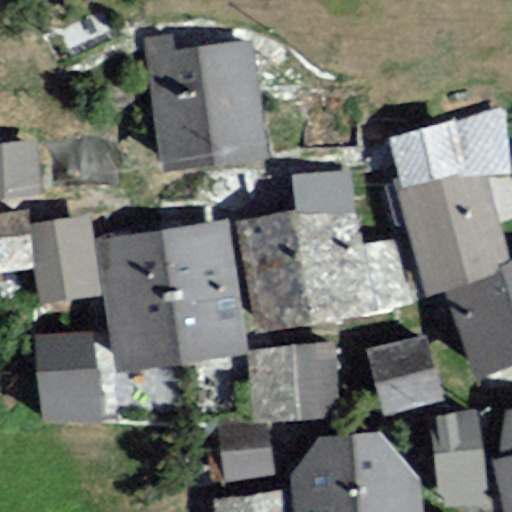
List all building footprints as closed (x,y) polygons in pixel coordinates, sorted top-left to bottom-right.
[(255,95),(154,108),(162,173),(263,161),(255,95)] [(444,130),(388,142),(398,192),(455,180),(444,130)] [(32,147),(0,147),(0,202),(33,202),(32,147)] [(477,183),(400,204),(424,295),(502,275),(477,183)] [(234,227),(252,333),(351,317),(333,210),(234,227)] [(23,219),(0,220),(0,276),(28,274),(23,219)] [(95,301),(85,224),(26,232),(37,309),(95,301)] [(243,360),(226,226),(96,241),(112,376),(243,360)] [(511,274),(443,299),(473,382),(511,367),(511,274)] [(86,340),(30,346),(37,411),(93,405),(86,340)] [(422,348),(368,357),(379,419),(433,410),(422,348)] [(335,423),(330,349),(248,356),(254,429),(335,423)] [(511,416),(502,415),(499,455),(511,455),(511,416)] [(483,507),(476,418),(432,422),(439,511),(483,507)] [(272,430),(222,433),(223,463),(274,460),(272,430)] [(291,447),(294,511),(415,511),(411,440),(291,447)] [(511,511),(511,467),(493,472),(502,511),(511,511)]
